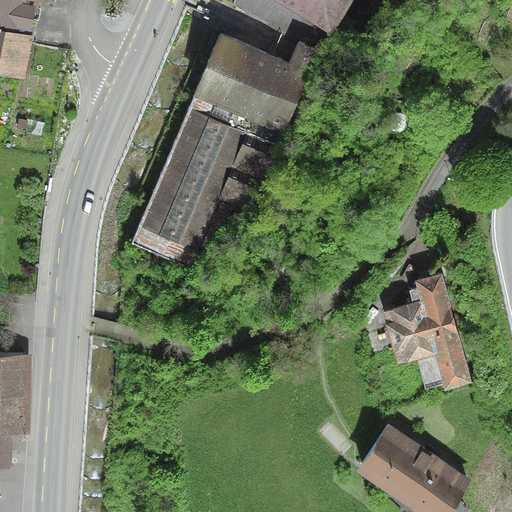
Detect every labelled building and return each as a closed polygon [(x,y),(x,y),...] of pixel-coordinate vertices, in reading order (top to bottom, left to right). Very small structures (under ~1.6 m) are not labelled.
[(33,0),(0,0),(0,21),(28,27),(33,0)] [(296,0),(331,21),(344,0),(296,0)] [(29,33),(0,26),(0,65),(22,70),(29,33)] [(291,61),(222,32),(198,88),(284,124),(316,47),(299,40),(291,61)] [(241,131),(193,111),(146,223),(194,243),(241,131)] [(274,145),(247,134),(236,161),(263,172),(274,145)] [(259,186),(230,175),(222,195),(251,206),(259,186)] [(468,377),(442,273),(419,279),(424,300),(390,309),(402,354),(420,350),(428,381),(448,376),(449,382),(468,377)] [(26,428),(27,355),(0,354),(0,461),(8,462),(9,428),(26,428)] [(443,511),(466,479),(389,428),(364,465),(434,511),(443,511)]
